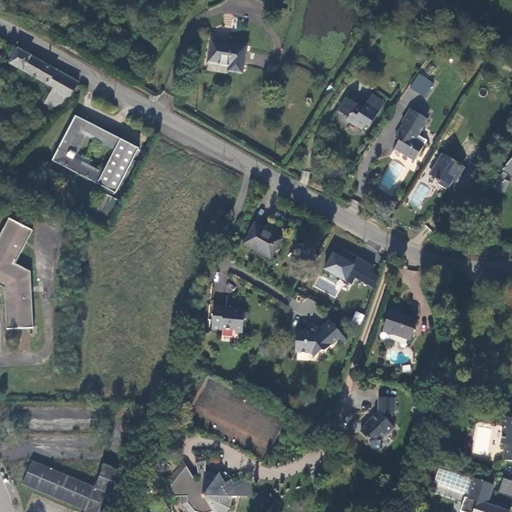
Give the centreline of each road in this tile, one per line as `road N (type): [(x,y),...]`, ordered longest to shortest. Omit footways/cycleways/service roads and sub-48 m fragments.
road 1 (tertiary): [(0,24),(395,245)]
road 2 (residential): [(395,245),(318,455),(272,472),(217,444),(189,443)]
road 3 (tertiary): [(395,245),(461,266),(511,266)]
